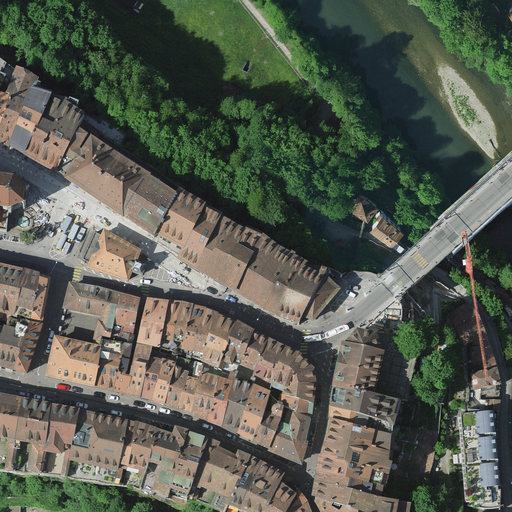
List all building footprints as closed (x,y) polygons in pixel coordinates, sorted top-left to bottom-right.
[(138,0),(116,0),(132,10),(138,0)] [(501,12),(493,2),(484,10),(491,19),(501,12)] [(13,147),(22,152),(48,89),(30,80),(23,99),(5,143),(13,147)] [(240,90),(229,85),(224,96),(235,101),(240,90)] [(28,155),(33,159),(62,96),(48,89),(22,152),(28,155)] [(0,140),(5,143),(23,99),(6,93),(0,109),(0,140)] [(44,164),(54,169),(82,118),(78,115),(82,108),(62,96),(33,159),(44,164)] [(153,237),(154,233),(176,188),(97,138),(102,130),(82,118),(54,169),(94,197),(153,237)] [(0,230),(13,233),(15,209),(27,210),(44,205),(46,187),(32,175),(0,171),(0,230)] [(167,240),(181,247),(203,199),(178,184),(176,188),(154,233),(167,240)] [(381,207),(359,191),(346,210),(368,225),(381,207)] [(177,256),(195,266),(221,209),(203,199),(181,247),(177,256)] [(195,266),(235,289),(261,231),(221,209),(195,266)] [(403,227),(382,212),(371,228),(392,243),(403,227)] [(87,262),(86,266),(127,279),(131,270),(141,274),(147,262),(136,257),(140,249),(121,238),(102,228),(100,233),(95,231),(82,259),(87,262)] [(235,289),(272,319),(303,258),(294,247),(292,250),(261,231),(235,289)] [(312,327),(341,287),(323,276),(327,267),(303,258),(272,319),(297,329),(300,321),(312,327)] [(10,264),(0,261),(0,317),(6,320),(8,312),(11,313),(21,267),(10,264)] [(30,269),(21,267),(11,313),(15,314),(16,311),(27,315),(37,272),(30,269)] [(43,274),(37,272),(27,315),(27,318),(41,321),(50,276),(43,274)] [(118,292),(97,287),(72,283),(68,296),(65,310),(96,317),(112,320),(118,292)] [(138,297),(118,292),(112,320),(108,338),(122,339),(123,333),(131,334),(138,297)] [(162,349),(176,300),(147,297),(135,341),(151,344),(162,349)] [(191,302),(176,300),(162,349),(176,354),(191,302)] [(203,305),(191,302),(176,354),(190,359),(203,305)] [(477,341),(488,336),(471,302),(451,313),(466,347),(477,341)] [(213,311),(203,305),(190,359),(199,362),(213,311)] [(219,367),(234,320),(213,311),(199,362),(204,364),(219,367)] [(0,365),(12,369),(26,322),(14,318),(15,314),(11,313),(8,312),(6,320),(4,326),(0,337),(0,365)] [(91,342),(58,334),(47,375),(92,384),(100,340),(101,336),(108,338),(112,320),(96,317),(91,342)] [(376,399),(399,405),(406,406),(408,395),(416,360),(405,356),(411,322),(402,320),(389,317),(387,326),(376,323),(373,336),(375,336),(383,358),(376,399)] [(12,369),(24,372),(41,321),(27,318),(26,322),(12,369)] [(239,362),(253,330),(234,320),(219,367),(236,371),(239,362)] [(253,368),(267,337),(253,330),(239,362),(253,368)] [(333,389),(376,399),(383,358),(375,336),(373,336),(358,332),(345,339),(333,389)] [(122,339),(121,343),(111,389),(125,393),(129,373),(124,372),(131,334),(123,333),(122,339)] [(498,367),(488,336),(477,341),(479,345),(471,348),(474,371),(498,367)] [(272,383),(284,345),(267,337),(253,368),(250,375),(255,376),(272,383)] [(100,340),(92,384),(100,386),(110,341),(100,340)] [(110,341),(100,386),(111,389),(121,343),(110,341)] [(151,344),(135,341),(129,373),(125,393),(139,396),(151,344)] [(151,344),(139,396),(150,398),(162,349),(151,344)] [(301,352),(284,345),(272,383),(270,389),(279,392),(284,394),(285,390),(312,399),(315,382),(312,365),(301,352)] [(162,349),(150,398),(163,402),(176,354),(162,349)] [(176,354),(163,402),(176,406),(190,359),(176,354)] [(190,359),(176,406),(190,411),(204,364),(199,362),(190,359)] [(189,414),(205,419),(219,367),(204,364),(190,411),(189,414)] [(205,419),(221,426),(236,371),(219,367),(205,419)] [(476,399),(501,400),(502,383),(498,367),(474,371),(476,388),(476,399)] [(221,426),(236,432),(253,382),(255,376),(250,375),(236,371),(221,426)] [(236,432),(251,439),(264,409),(270,389),(253,382),(236,432)] [(376,399),(333,389),(329,404),(395,421),(399,405),(376,399)] [(9,468),(23,396),(0,390),(0,437),(9,439),(3,468),(9,468)] [(310,416),(312,399),(285,390),(284,394),(282,405),(310,416)] [(251,439),(268,447),(280,418),(282,405),(284,394),(279,392),(276,401),(272,404),(271,407),(272,411),(264,409),(251,439)] [(32,468),(48,402),(23,396),(9,468),(14,468),(19,440),(30,442),(24,468),(32,468)] [(467,411),(459,412),(466,501),(475,501),(475,506),(500,506),(499,486),(497,430),(501,400),(476,399),(469,398),(467,411)] [(68,455),(77,408),(48,402),(32,468),(41,468),(45,448),(59,450),(61,438),(67,439),(61,472),(64,472),(68,455)] [(395,421),(329,404),(329,417),(393,432),(395,421)] [(301,461),(310,416),(282,405),(280,418),(268,447),(301,461)] [(114,465),(124,419),(77,408),(68,455),(114,465)] [(328,426),(321,452),(388,469),(393,432),(329,417),(328,426)] [(125,462),(133,421),(124,419),(114,465),(111,480),(117,481),(122,461),(125,462)] [(142,473),(155,428),(133,421),(125,462),(137,466),(135,471),(142,473)] [(187,432),(188,430),(172,425),(171,428),(170,432),(155,428),(142,473),(138,484),(165,491),(167,485),(187,432)] [(205,439),(206,437),(188,430),(187,432),(167,485),(183,491),(205,439)] [(245,455),(246,454),(236,449),(236,450),(235,452),(217,446),(218,443),(219,441),(206,437),(205,439),(183,491),(193,495),(198,481),(215,488),(209,501),(223,508),(225,501),(245,455)] [(321,452),(316,469),(384,484),(388,469),(321,452)] [(259,463),(259,461),(246,454),(245,455),(225,501),(237,506),(259,463)] [(250,511),(261,511),(281,477),(282,475),(283,472),(259,461),(259,463),(237,506),(250,511)] [(316,469),(314,479),(381,496),(384,484),(316,469)] [(282,511),(297,488),(281,477),(261,511),(282,511)] [(381,496),(314,479),(313,489),(324,511),(409,511),(411,503),(381,496)] [(312,511),(306,498),(299,485),(298,487),(297,488),(282,511),(312,511)]
